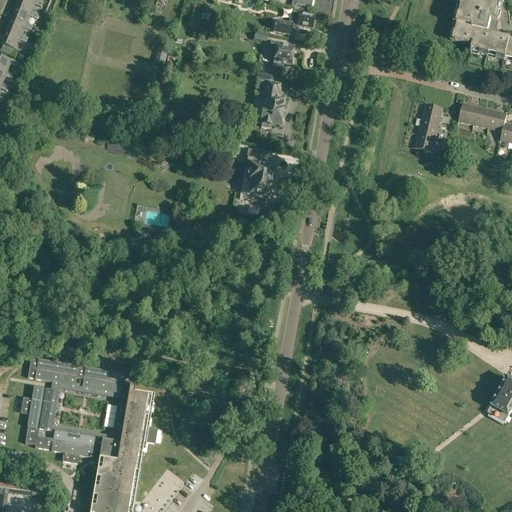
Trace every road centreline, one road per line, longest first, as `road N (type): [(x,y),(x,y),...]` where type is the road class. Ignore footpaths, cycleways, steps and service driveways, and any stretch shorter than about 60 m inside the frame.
road 1 (tertiary): [(295,294),(348,0)]
road 2 (residential): [(508,368),(434,324),(295,294)]
road 3 (tertiary): [(259,511),(295,294)]
